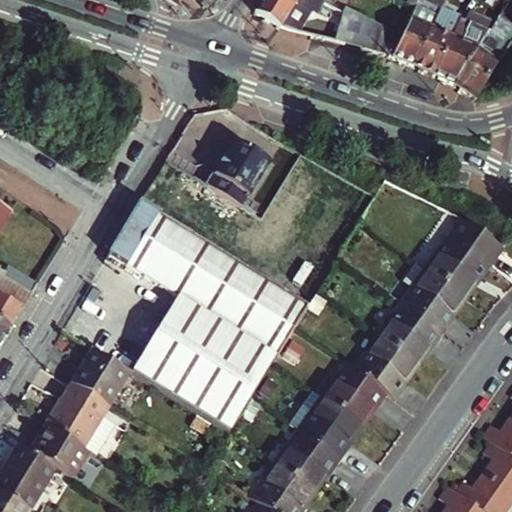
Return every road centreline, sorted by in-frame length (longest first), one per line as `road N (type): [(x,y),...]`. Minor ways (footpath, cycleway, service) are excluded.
road 1 (tertiary): [(202,70),(0,403)]
road 2 (secondary): [(202,70),(511,174)]
road 3 (secondary): [(511,117),(437,123),(214,47)]
road 4 (secondary): [(0,2),(202,70)]
road 5 (tertiary): [(381,511),(500,349)]
road 6 (secondary): [(214,47),(71,0)]
